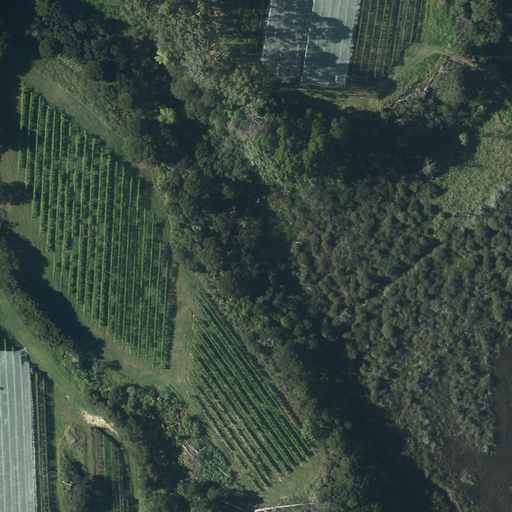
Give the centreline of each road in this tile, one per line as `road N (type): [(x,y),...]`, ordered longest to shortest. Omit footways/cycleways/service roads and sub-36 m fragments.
road 1 (track): [(511,97),(455,56),(426,62),(376,97),(310,101),(268,91),(209,0)]
road 2 (track): [(0,279),(14,315),(70,389),(116,426)]
